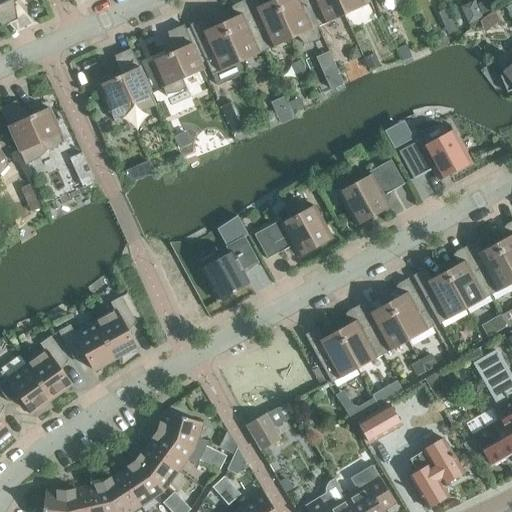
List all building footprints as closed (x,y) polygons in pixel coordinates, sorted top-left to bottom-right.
[(0,0),(0,25),(0,27),(16,19),(13,1),(13,0),(0,0)] [(256,0),(248,0),(243,2),(265,51),(291,39),(273,0),(271,0),(259,6),(256,0)] [(273,0),(291,39),(297,36),(304,45),(318,40),(317,27),(304,0),(273,0)] [(336,0),(304,0),(317,27),(343,16),(336,0)] [(336,0),(343,16),(370,4),(375,14),(371,3),(369,0),(336,0)] [(235,17),(221,23),(238,63),(265,51),(243,2),(231,8),(235,17)] [(450,16),(447,9),(438,13),(441,20),(450,16)] [(212,74),(238,63),(221,23),(206,30),(202,21),(191,26),(189,23),(188,23),(216,86),(217,85),(212,74)] [(166,55),(150,62),(166,97),(167,97),(166,95),(179,92),(184,88),(182,79),(202,70),(206,78),(207,77),(183,25),(167,32),(170,50),(166,55)] [(406,45),(397,48),(403,61),(411,58),(406,45)] [(359,57),(355,47),(349,50),(347,55),(350,61),(359,57)] [(98,86),(113,119),(114,121),(115,121),(113,118),(126,116),(131,112),(139,111),(155,106),(158,114),(160,114),(130,49),(114,56),(118,74),(113,79),(98,86)] [(511,50),(511,51),(511,64),(503,72),(504,73),(499,76),(506,93),(511,90),(511,50)] [(379,64),(373,53),(363,58),(369,69),(379,64)] [(290,109),(285,98),(275,103),(280,114),(290,109)] [(49,108),(33,115),(27,115),(15,101),(0,107),(0,110),(28,172),(30,172),(26,164),(41,155),(46,150),(52,149),(63,141),(64,144),(65,143),(49,108)] [(240,117),(228,123),(232,133),(245,128),(240,117)] [(418,140),(398,151),(413,180),(433,169),(438,179),(470,162),(452,131),(422,147),(418,140)] [(191,146),(187,137),(176,141),(180,151),(191,146)] [(0,173),(8,165),(9,167),(10,167),(0,152),(0,173)] [(383,196),(404,185),(390,160),(368,172),(370,176),(337,194),(355,226),(389,207),(383,196)] [(280,220),(253,235),(267,259),(292,246),(297,256),(331,238),(314,206),(281,224),(280,220)] [(511,276),(511,223),(504,228),(508,237),(495,244),(511,276)] [(255,263),(256,263),(257,263),(243,237),(226,247),(229,252),(200,269),(217,300),(249,283),(242,270),(255,263)] [(476,243),(465,250),(490,296),(511,283),(511,276),(495,244),(481,252),(476,243)] [(490,296),(465,250),(453,256),(458,264),(444,272),(465,309),(490,296)] [(445,334),(439,323),(465,309),(444,272),(430,280),(426,271),(414,277),(413,274),(412,275),(444,334),(445,334)] [(439,337),(433,327),(406,277),(405,278),(407,281),(396,287),(401,296),(387,303),(407,341),(433,327),(438,337),(439,337)] [(114,311),(94,322),(114,359),(135,347),(129,334),(128,335),(124,328),(135,322),(121,296),(110,303),(114,311)] [(368,302),(357,309),(382,355),(407,341),(387,303),(373,311),(368,302)] [(350,323),(336,331),(357,369),(382,355),(357,309),(345,315),(350,323)] [(511,325),(511,309),(501,315),(509,327),(511,325)] [(94,370),(114,359),(94,322),(73,333),(69,325),(58,331),(72,357),(83,351),(86,357),(85,358),(94,370)] [(331,383),(357,369),(336,331),(322,339),(318,330),(307,336),(305,333),(304,333),(331,383)] [(45,351),(26,365),(50,399),(70,385),(62,373),(61,373),(57,367),(67,360),(50,336),(40,344),(45,351)] [(511,449),(511,379),(511,378),(495,351),(473,363),(497,405),(493,408),(500,420),(473,436),(490,465),(508,455),(507,453),(511,449)] [(428,355),(419,360),(424,370),(433,365),(428,355)] [(418,361),(411,365),(417,375),(424,372),(418,361)] [(34,416),(52,408),(48,401),(50,399),(26,365),(7,378),(2,371),(0,371),(0,390),(8,402),(18,395),(23,401),(22,402),(34,416)] [(425,379),(432,390),(447,381),(440,370),(425,379)] [(380,390),(375,393),(374,397),(376,401),(381,402),(385,400),(387,395),(384,391),(380,390)] [(0,437),(8,431),(0,419),(0,408),(3,406),(0,401),(0,437)] [(369,443),(400,425),(388,404),(357,422),(369,443)] [(352,405),(344,410),(351,420),(362,414),(358,407),(352,405)] [(160,421),(157,431),(194,449),(202,453),(205,446),(208,441),(197,438),(201,423),(189,419),(181,416),(181,417),(163,411),(162,413),(164,414),(162,420),(160,421)] [(260,449),(279,437),(265,414),(246,425),(260,449)] [(196,464),(198,460),(202,453),(194,449),(157,431),(151,439),(152,442),(148,447),(146,446),(178,470),(187,458),(196,464)] [(417,472),(407,478),(426,509),(448,496),(442,485),(463,473),(443,438),(421,451),(422,452),(409,459),(417,472)] [(162,491),(178,470),(146,446),(145,447),(147,448),(143,453),(140,454),(134,462),(162,491)] [(198,460),(208,465),(215,451),(205,446),(202,453),(198,460)] [(219,470),(226,456),(215,451),(208,465),(219,470)] [(119,472),(118,472),(140,506),(162,491),(134,462),(126,467),(126,470),(120,474),(119,472)] [(382,511),(381,510),(394,503),(371,465),(350,478),(357,490),(345,498),(353,511),(382,511)] [(130,511),(140,506),(118,472),(118,473),(119,474),(113,478),(110,478),(102,483),(114,511),(130,511)] [(220,496),(231,485),(223,476),(211,487),(220,496)] [(305,506),(308,511),(353,511),(345,498),(334,479),(329,481),(327,485),(325,489),(325,493),(305,506)] [(114,511),(102,483),(93,485),(91,488),(84,489),(84,487),(83,487),(89,511),(114,511)] [(228,505),(239,494),(231,485),(220,496),(228,505)] [(74,489),(65,492),(65,511),(89,511),(83,487),(83,489),(76,491),(74,489)] [(65,511),(65,492),(55,491),(53,493),(46,492),(46,489),(45,489),(42,508),(41,511),(65,511)] [(170,511),(182,500),(174,491),(162,503),(170,511)] [(274,511),(262,491),(239,506),(244,511),(274,511)] [(171,511),(187,511),(190,509),(182,500),(170,511),(171,511)]
